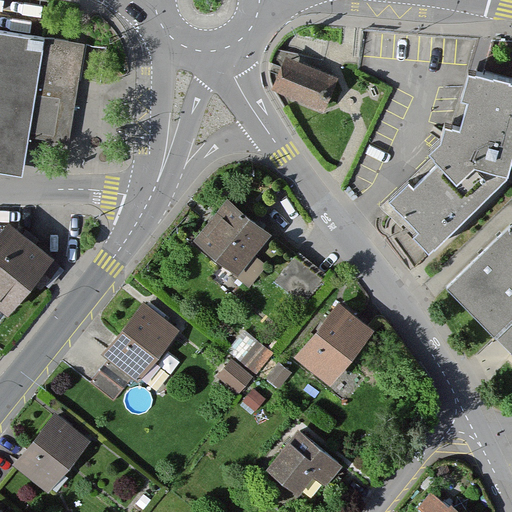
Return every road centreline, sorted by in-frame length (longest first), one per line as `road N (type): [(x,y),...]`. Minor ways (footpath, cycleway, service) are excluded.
road 1 (residential): [(465,387),(277,139)]
road 2 (residential): [(154,191),(109,263),(0,402)]
road 3 (residential): [(368,511),(465,387)]
road 4 (residential): [(154,191),(0,192)]
road 5 (residential): [(188,55),(154,191)]
road 6 (residential): [(154,191),(220,148),(277,139)]
